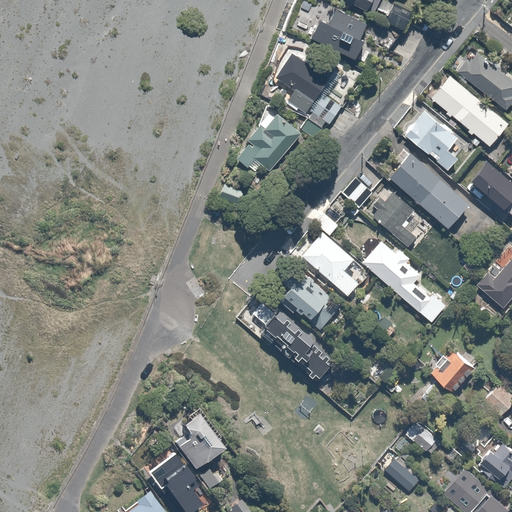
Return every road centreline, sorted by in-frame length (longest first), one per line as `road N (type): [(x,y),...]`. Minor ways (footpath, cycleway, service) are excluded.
road 1 (residential): [(242,279),(469,0)]
road 2 (residential): [(61,511),(167,315)]
